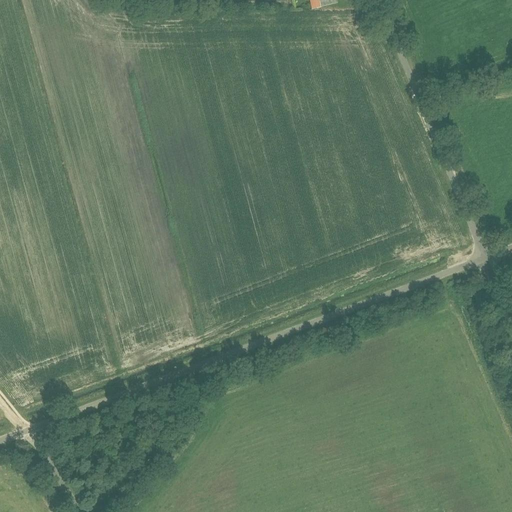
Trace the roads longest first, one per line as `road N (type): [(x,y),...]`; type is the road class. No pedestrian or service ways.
road 1 (unclassified): [(26,432),(485,258)]
road 2 (unclassified): [(485,258),(378,0)]
